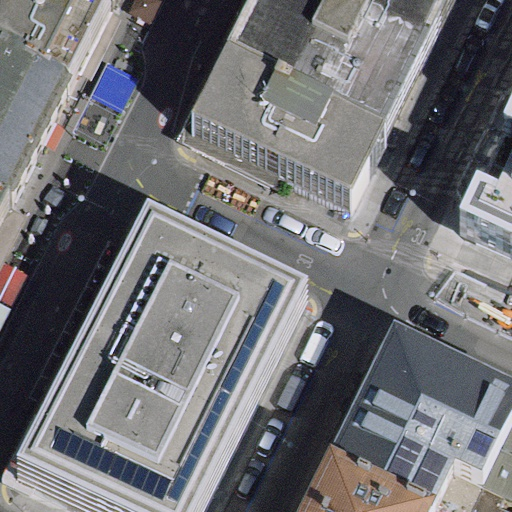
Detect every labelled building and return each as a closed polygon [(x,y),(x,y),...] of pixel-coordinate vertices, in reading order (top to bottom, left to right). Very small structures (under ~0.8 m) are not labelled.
[(112,17),(79,0),(0,0),(0,65),(71,102),(91,59),(112,17)] [(79,0),(112,17),(120,0),(79,0)] [(268,0),(229,77),(389,154),(463,0),(268,0)] [(71,102),(0,65),(0,210),(11,217),(43,155),(71,102)] [(389,154),(229,77),(211,116),(196,146),(356,223),(389,154)] [(511,131),(463,237),(511,259),(511,131)] [(0,238),(11,217),(0,210),(0,238)] [(58,421),(22,493),(61,511),(208,511),(310,308),(152,230),(108,320),(58,421)] [(334,484),(392,511),(439,511),(455,481),(485,495),(511,439),(511,408),(399,355),(365,422),(334,484)] [(511,439),(485,495),(506,505),(511,508),(511,439)] [(392,511),(334,484),(320,511),(392,511)] [(502,511),(506,505),(485,495),(476,511),(502,511)]
